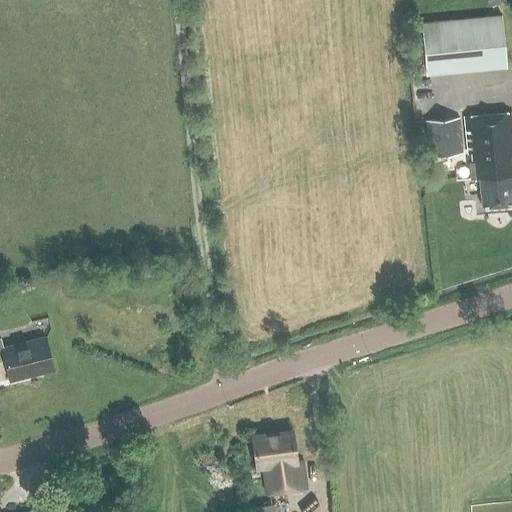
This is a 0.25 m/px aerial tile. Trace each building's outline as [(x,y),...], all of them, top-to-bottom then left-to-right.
[(421,22),(425,70),(505,62),(501,14),(421,22)] [(465,119),(469,155),(472,155),(473,163),(469,163),(471,179),(480,179),(482,206),(511,203),(511,199),(510,177),(511,176),(511,121),(511,115),(465,119)] [(464,154),(461,118),(426,121),(430,157),(464,154)] [(54,370),(46,339),(4,349),(2,338),(0,338),(0,361),(6,360),(10,380),(54,370)] [(267,494),(304,489),(301,464),(297,465),(292,431),(252,437),(257,468),(263,467),(267,494)]
